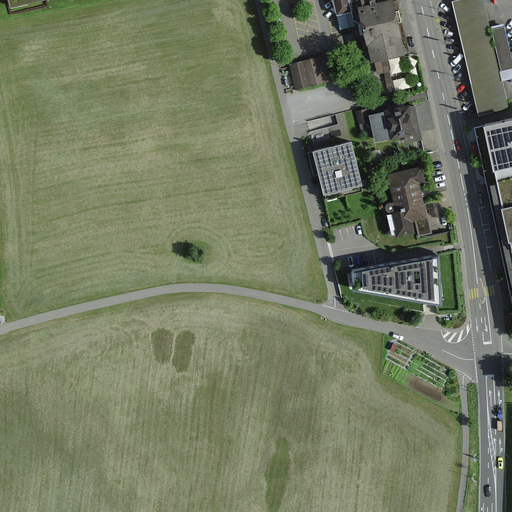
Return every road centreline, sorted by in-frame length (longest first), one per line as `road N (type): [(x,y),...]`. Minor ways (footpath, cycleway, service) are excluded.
road 1 (secondary): [(488,352),(474,242),(420,0)]
road 2 (track): [(331,312),(192,285),(0,327)]
road 3 (primary): [(171,511),(0,358)]
road 4 (secondary): [(493,511),(488,352)]
